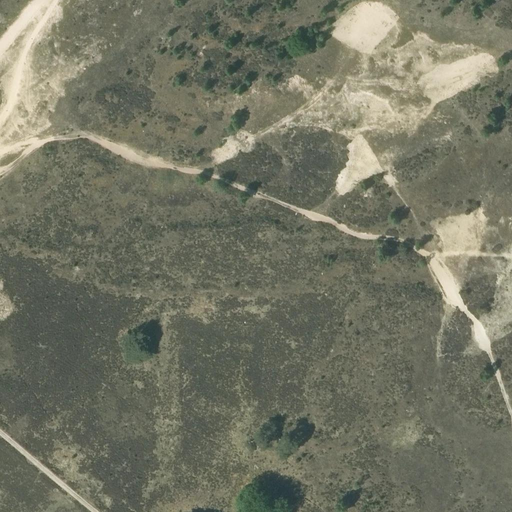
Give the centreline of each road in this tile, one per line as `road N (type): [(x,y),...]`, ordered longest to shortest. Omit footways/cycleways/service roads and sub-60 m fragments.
road 1 (unknown): [(511,407),(481,328),(413,241),(382,230),(365,235),(96,136),(34,144),(0,172)]
road 2 (track): [(99,511),(0,432)]
